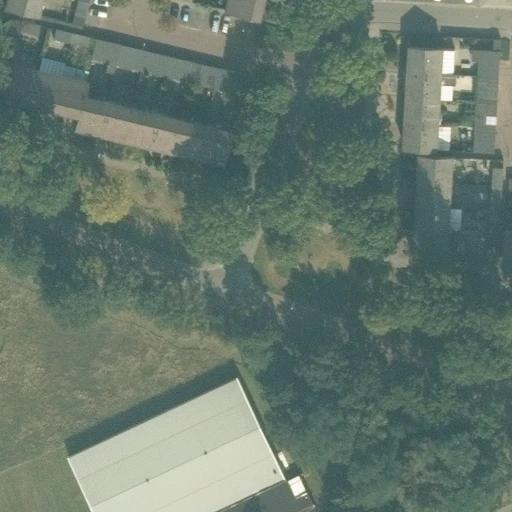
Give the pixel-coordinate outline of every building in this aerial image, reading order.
[(37,16),(40,0),(5,0),(4,8),(37,16)] [(83,18),(87,1),(82,0),(77,0),(74,16),(83,18)] [(264,3),(264,0),(225,0),(223,10),(257,18),(261,2),(264,3)] [(36,35),(39,26),(22,21),(19,31),(36,35)] [(69,43),(71,33),(55,29),(52,39),(69,43)] [(85,47),(88,37),(71,33),(69,43),(85,47)] [(116,65),(120,45),(96,39),(91,59),(116,65)] [(140,70),(145,51),(120,45),(116,65),(140,70)] [(455,49),(443,48),(409,46),(408,72),(441,74),(453,74),(455,49)] [(499,61),(500,51),(479,50),(479,60),(499,61)] [(165,76),(169,57),(145,51),(140,70),(165,76)] [(189,82),(194,63),(169,57),(165,76),(189,82)] [(214,88),(218,69),(194,63),(189,82),(214,88)] [(28,104),(37,70),(12,64),(3,98),(28,104)] [(239,94),(243,75),(218,69),(214,88),(239,94)] [(53,110),(61,76),(37,70),(28,104),(53,110)] [(440,99),(441,84),(455,84),(455,74),(453,74),(441,74),(408,72),(406,97),(440,99)] [(82,95),(83,95),(86,82),(61,76),(53,110),(77,115),(82,95)] [(498,86),(498,77),(478,76),(477,85),(498,86)] [(107,101),(83,95),(82,95),(77,115),(74,129),(99,135),(107,101)] [(439,124),(440,99),(406,97),(405,122),(439,124)] [(123,141),(131,107),(107,101),(99,135),(123,141)] [(496,112),(497,102),(477,101),(476,111),(496,112)] [(148,147),(156,112),(131,107),(123,141),(148,147)] [(172,153),(180,118),(156,112),(148,147),(172,153)] [(197,158),(205,124),(180,118),(172,153),(197,158)] [(437,150),(439,124),(405,122),(403,148),(437,150)] [(222,164),(230,130),(205,124),(197,158),(222,164)] [(495,137),(495,128),(475,127),(475,136),(495,137)] [(451,182),(453,157),(419,155),(417,180),(451,182)] [(502,185),(503,168),(493,168),(492,185),(502,185)] [(450,207),(451,182),(417,180),(416,206),(450,207)] [(501,202),(502,185),(492,185),(491,202),(501,202)] [(448,233),(450,207),(416,206),(415,231),(448,233)] [(499,235),(500,218),(490,218),(489,235),(499,235)] [(511,229),(505,229),(503,264),(511,264),(511,229)] [(447,258),(448,238),(448,233),(415,231),(413,256),(447,258)] [(498,252),(499,235),(489,235),(488,252),(498,252)] [(237,376),(68,456),(76,474),(89,500),(94,511),(315,511),(307,494),(295,499),(237,376)]
